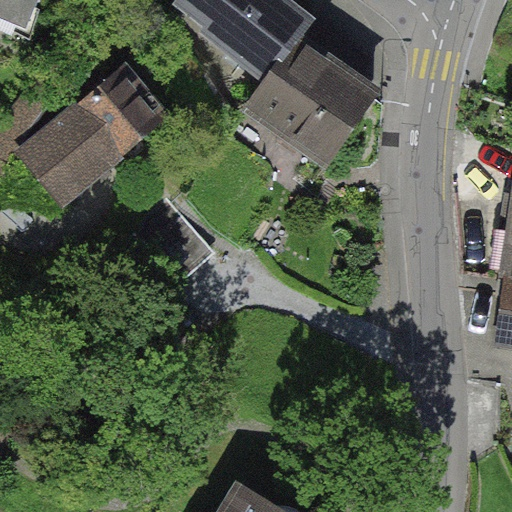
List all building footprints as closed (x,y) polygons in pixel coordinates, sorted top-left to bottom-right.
[(42,0),(0,0),(0,6),(34,20),(42,0)] [(191,0),(270,62),(319,1),(316,0),(191,0)] [(382,75),(306,24),(251,103),(327,155),(382,75)] [(76,201),(162,130),(111,69),(25,140),(76,201)] [(511,259),(501,334),(511,335),(511,259)] [(324,511),(246,469),(222,511),(324,511)]
